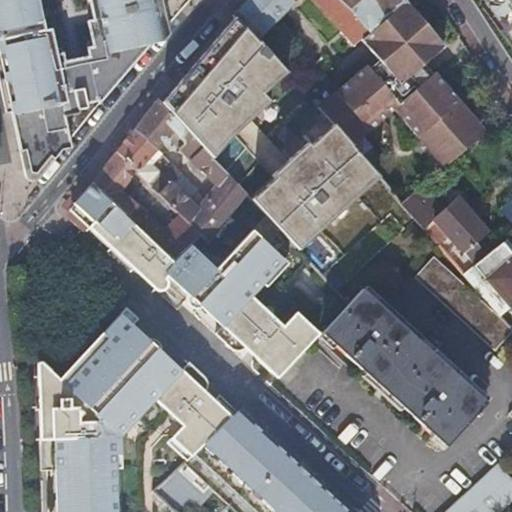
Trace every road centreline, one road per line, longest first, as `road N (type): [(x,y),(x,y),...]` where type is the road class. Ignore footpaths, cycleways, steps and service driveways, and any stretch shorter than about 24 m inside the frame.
road 1 (residential): [(378,511),(187,335),(38,217)]
road 2 (residential): [(220,0),(38,217)]
